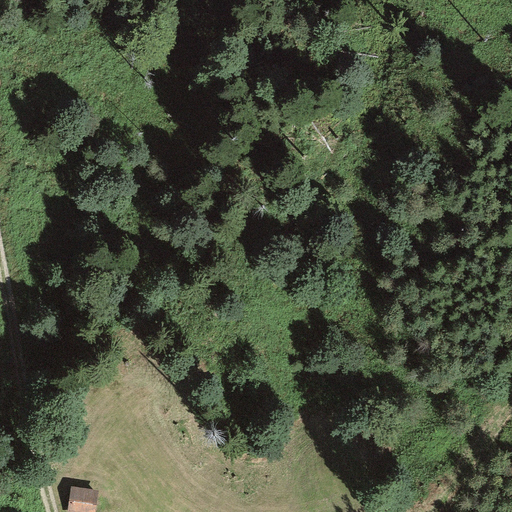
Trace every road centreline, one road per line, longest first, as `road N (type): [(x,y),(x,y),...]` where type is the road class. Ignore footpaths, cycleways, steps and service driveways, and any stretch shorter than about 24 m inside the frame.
road 1 (track): [(52,511),(0,248)]
road 2 (track): [(431,511),(511,408)]
